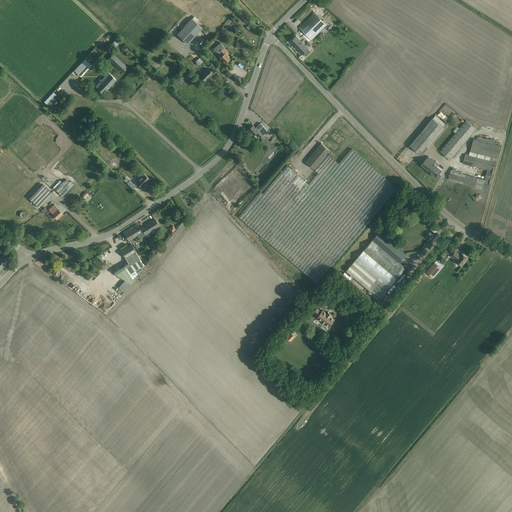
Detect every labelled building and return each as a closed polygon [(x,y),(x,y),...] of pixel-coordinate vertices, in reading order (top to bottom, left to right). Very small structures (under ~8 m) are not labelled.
[(313,14),(303,24),(299,28),(311,40),(326,25),(314,12),(312,13),(313,14)] [(202,28),(192,19),(178,35),(187,44),(202,28)] [(296,36),(290,41),(296,47),(302,42),(296,36)] [(113,52),(120,45),(116,42),(110,48),(113,52)] [(308,49),(302,42),(296,47),(302,54),(308,49)] [(226,55),(227,55),(222,49),(224,48),(220,43),(213,49),(219,54),(218,55),(225,63),(230,59),(226,55)] [(95,47),(71,73),(74,75),(76,72),(81,77),(92,65),(102,54),(95,47)] [(123,72),(127,68),(112,54),(108,59),(123,72)] [(200,75),(202,78),(205,81),(213,74),(207,68),(200,75)] [(105,69),(101,73),(104,77),(96,86),(103,93),(116,80),(105,69)] [(46,104),(49,107),(59,97),(56,94),(46,104)] [(432,118),(410,145),(422,155),(444,128),(432,118)] [(440,151),(450,160),(476,129),(466,120),(440,151)] [(249,129),(252,133),(254,135),(257,133),(261,138),(263,135),(268,131),(261,123),(260,123),(263,127),(259,130),(257,129),(253,125),(249,129)] [(494,158),(498,159),(501,146),(473,139),(469,156),(465,154),(463,164),(487,170),(484,180),(455,172),(456,170),(452,169),(452,170),(451,170),(451,171),(450,170),(448,180),(489,192),(497,163),(493,162),(494,158)] [(331,151),(321,143),(306,162),(315,170),(331,151)] [(309,185),(287,166),(262,194),(260,192),(238,218),(316,286),(397,191),(375,170),(352,149),(339,164),(331,158),(309,185)] [(421,165),(435,177),(441,170),(434,164),(435,162),(429,157),(421,165)] [(115,172),(120,167),(114,161),(110,166),(115,172)] [(136,182),(138,184),(142,187),(149,179),(144,174),(136,182)] [(130,180),(127,183),(133,189),(135,186),(130,180)] [(55,189),(62,196),(71,187),(63,181),(55,189)] [(29,198),(39,207),(52,193),(42,184),(29,198)] [(48,209),(57,219),(62,214),(54,204),(48,209)] [(155,219),(140,229),(138,225),(124,234),(127,238),(128,240),(136,235),(138,237),(139,237),(140,237),(141,237),(145,234),(159,226),(155,219)] [(380,232),(375,237),(346,271),(380,299),(408,266),(401,260),(406,254),(380,232)] [(121,251),(123,255),(128,263),(114,272),(129,283),(133,280),(129,274),(136,271),(144,265),(131,244),(121,251)] [(455,251),(452,255),(451,256),(456,260),(455,261),(462,266),(468,258),(462,253),(460,255),(455,251)] [(0,269),(11,260),(6,253),(0,257),(0,269)] [(436,260),(434,263),(427,272),(433,277),(440,268),(441,268),(438,266),(440,264),(436,260)] [(100,304),(104,307),(105,307),(109,310),(113,305),(103,297),(101,300),(102,301),(100,304)] [(356,304),(352,308),(361,316),(365,312),(356,304)] [(317,317),(329,326),(334,320),(330,316),(332,315),(328,312),(327,314),(323,311),(322,312),(317,308),(314,312),(319,316),(317,317)]
